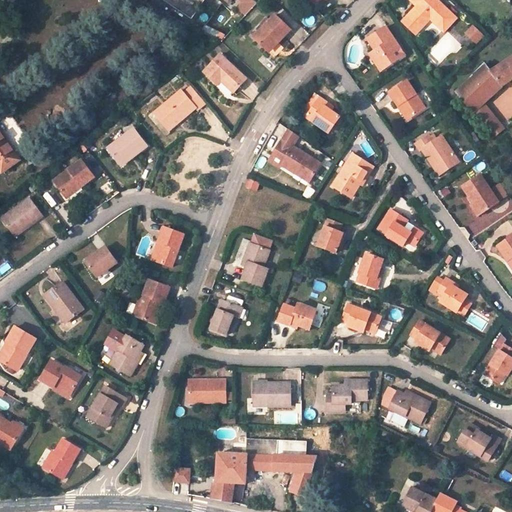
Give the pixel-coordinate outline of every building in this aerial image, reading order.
[(161,0),(191,20),(204,0),(161,0)] [(434,19),(447,31),(459,18),(439,0),(419,0),(422,3),(420,6),(405,22),(419,35),(434,19)] [(271,22),(261,32),(255,38),(270,53),(279,43),(280,44),(292,31),(276,16),(271,22)] [(261,32),(271,22),(266,18),(257,28),(261,32)] [(406,56),(387,26),(368,39),(376,51),(387,68),(406,56)] [(486,36),(476,27),(469,34),(479,44),(486,36)] [(371,55),(382,72),(387,68),(376,51),(371,55)] [(224,82),(236,93),(248,80),(222,55),(206,73),(220,86),(224,82)] [(511,59),(492,72),(486,66),(457,93),(494,138),(509,125),(488,99),(495,94),(511,80),(511,59)] [(401,105),(409,119),(425,109),(408,82),(390,93),(399,107),(401,105)] [(171,130),(198,109),(199,110),(207,103),(194,88),(187,94),(184,90),(157,112),(171,130)] [(511,122),(511,114),(495,94),(488,99),(509,125),(511,122)] [(307,117),(321,98),(316,95),(303,113),(307,117)] [(332,112),(325,106),(327,103),(321,98),(307,117),(331,134),(342,118),(332,112)] [(325,106),(332,112),(335,108),(327,103),(325,106)] [(109,148),(120,163),(131,154),(134,157),(148,146),(135,128),(109,148)] [(295,146),(301,137),(291,129),(284,140),(295,146)] [(0,131),(0,168),(3,173),(21,160),(0,131)] [(444,168),(446,172),(460,163),(443,136),(434,142),(430,135),(417,144),(421,152),(423,150),(434,167),(441,163),(444,168)] [(284,140),(283,139),(273,154),(284,161),(282,165),(296,174),(298,171),(312,180),(322,165),(295,146),(284,140)] [(122,166),(134,157),(131,154),(120,163),(122,166)] [(284,161),(273,154),(269,160),(280,168),(282,165),(284,161)] [(353,154),(333,187),(351,199),(360,185),(366,175),(369,177),(375,168),(353,154)] [(83,159),(55,180),(65,194),(80,184),(82,187),(96,177),(83,159)] [(438,174),(440,176),(446,172),(444,168),(441,163),(434,167),(438,174)] [(296,174),(310,183),(312,180),(298,171),(296,174)] [(366,175),(360,185),(363,187),(369,177),(366,175)] [(464,187),(475,204),(477,202),(484,213),(499,203),(482,175),(464,187)] [(501,182),(492,187),(500,201),(509,195),(501,182)] [(80,184),(65,194),(67,198),(82,187),(80,184)] [(30,197),(3,217),(13,233),(23,225),(26,229),(44,216),(30,197)] [(472,206),(479,216),(484,213),(477,202),(475,204),(472,206)] [(408,243),(417,248),(422,238),(413,232),(412,234),(404,229),(409,222),(400,216),(399,219),(396,217),(390,213),(381,229),(389,234),(387,238),(405,248),(408,243)] [(329,219),(319,246),(337,253),(341,241),(344,242),(347,234),(341,231),(343,224),(329,219)] [(23,225),(13,233),(15,236),(26,229),(23,225)] [(173,267),(186,234),(165,226),(160,242),(163,243),(157,260),(173,267)] [(425,234),(415,229),(413,232),(422,238),(425,234)] [(264,288),(270,270),(266,268),(272,252),(271,251),(275,241),(256,234),(252,244),(251,244),(246,258),(251,260),(248,269),(244,280),(264,288)] [(511,259),(511,237),(499,247),(509,261),(511,259)] [(157,260),(163,243),(160,242),(154,259),(157,260)] [(98,277),(119,262),(107,246),(95,255),(97,258),(89,264),(98,277)] [(89,264),(97,258),(95,255),(87,261),(89,264)] [(366,256),(360,273),(361,274),(357,283),(377,290),(380,281),(377,280),(380,271),(383,262),(366,256)] [(246,258),(243,267),(248,269),(251,260),(246,258)] [(159,308),(161,302),(164,303),(165,303),(171,287),(151,280),(145,295),(147,295),(140,316),(157,323),(162,309),(159,308)] [(441,304),(459,315),(466,303),(464,294),(458,290),(452,287),(454,284),(447,280),(439,294),(445,297),(441,304)] [(59,306),(70,321),(85,310),(64,282),(46,295),(56,308),(59,306)] [(142,294),(135,314),(140,316),(147,295),(145,295),(142,294)] [(222,300),(211,330),(227,336),(234,316),(238,306),(222,300)] [(317,312),(298,305),(296,311),(284,307),(277,326),(290,330),(291,327),(292,324),(298,327),(304,329),(312,326),(317,312)] [(70,321),(59,306),(56,308),(67,323),(70,321)] [(240,318),(243,308),(238,306),(234,316),(240,318)] [(380,319),(348,306),(342,321),(349,324),(347,328),(357,332),(358,328),(365,331),(374,334),(380,319)] [(451,342),(420,323),(412,337),(418,341),(416,344),(425,350),(426,347),(432,350),(442,356),(451,342)] [(38,338),(17,326),(7,342),(11,344),(1,360),(16,369),(25,352),(29,354),(38,338)] [(128,335),(111,365),(131,377),(139,363),(135,360),(141,351),(144,344),(128,335)] [(7,342),(0,354),(0,359),(1,360),(11,344),(7,342)] [(511,351),(501,345),(484,376),(499,385),(504,376),(508,370),(511,373),(511,371),(511,351)] [(141,351),(135,360),(139,363),(145,353),(141,351)] [(19,371),(29,354),(25,352),(16,369),(19,371)] [(58,384),(74,393),(76,389),(83,377),(67,367),(66,369),(52,361),(42,379),(56,388),(58,384)] [(189,401),(227,401),(227,379),(204,379),(204,383),(190,383),(189,401)] [(328,413),(346,413),(346,407),(346,404),(353,404),(353,401),(368,401),(368,382),(353,382),(353,387),(346,387),(335,387),(335,397),(335,404),(328,404),(328,413)] [(56,388),(71,397),(74,393),(58,384),(56,388)] [(292,384),(269,384),(269,386),(255,387),(255,406),(292,406),(292,384)] [(105,385),(93,408),(97,411),(92,419),(109,429),(115,419),(112,417),(115,410),(119,404),(124,407),(128,399),(105,385)] [(417,396),(406,391),(404,395),(415,400),(417,396)] [(390,409),(422,425),(432,404),(417,396),(415,400),(404,395),(398,392),(390,409)] [(92,419),(97,411),(93,408),(88,417),(92,419)] [(0,441),(13,449),(23,433),(12,426),(13,424),(0,416),(0,441)] [(12,426),(23,433),(23,432),(26,428),(15,421),(13,424),(12,426)] [(467,448),(489,462),(501,441),(493,436),(491,440),(477,432),(479,429),(469,423),(460,439),(468,445),(467,448)] [(62,476),(71,462),(74,464),(82,449),(65,439),(58,451),(55,450),(46,466),(62,476)] [(468,445),(460,439),(458,442),(467,448),(468,445)] [(231,503),(233,484),(245,485),(247,485),(247,482),(254,483),(255,470),(296,472),(290,491),(304,496),(316,456),(298,456),(299,442),(247,440),(246,454),(218,453),(218,483),(217,490),(211,490),(211,499),(231,503)] [(66,478),(74,464),(71,462),(62,476),(66,478)] [(190,483),(192,470),(176,468),(175,481),(190,483)] [(431,511),(437,500),(411,487),(402,506),(413,511),(414,511),(431,511)] [(462,511),(455,508),(457,503),(440,494),(437,500),(431,511),(462,511)]
